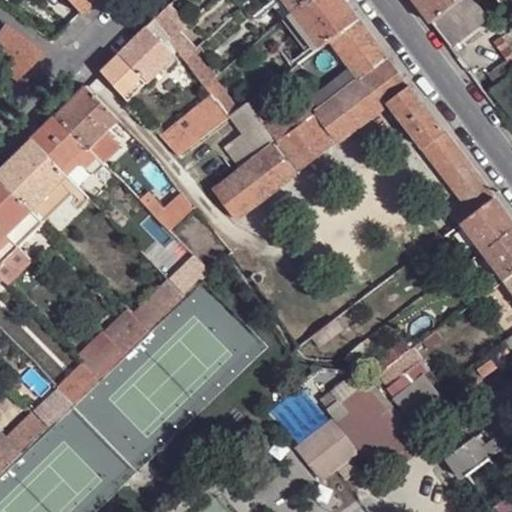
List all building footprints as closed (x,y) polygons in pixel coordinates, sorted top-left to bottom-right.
[(95,0),(66,0),(80,15),(95,0)] [(306,0),(285,0),(294,11),(306,0)] [(306,0),(294,11),(321,47),(331,39),(359,19),(345,0),(306,0)] [(414,0),(430,21),(457,0),(414,0)] [(457,0),(430,21),(450,46),(489,17),(476,0),(457,0)] [(279,2),(273,8),(282,21),(288,15),(279,2)] [(169,4),(155,19),(164,31),(169,38),(178,31),(184,25),(169,4)] [(313,46),(316,51),(321,47),(294,11),(288,15),(282,21),(305,52),(313,46)] [(155,19),(147,27),(158,37),(164,31),(155,19)] [(389,57),(359,19),(331,39),(357,74),(360,78),(389,57)] [(4,27),(0,32),(0,67),(9,74),(15,79),(41,54),(4,27)] [(146,82),(174,55),(158,37),(147,27),(118,54),(146,82)] [(169,38),(185,58),(193,51),(178,31),(169,38)] [(511,61),(511,47),(504,36),(497,41),(509,58),(511,61)] [(193,51),(185,58),(199,77),(203,84),(212,77),(207,70),(193,51)] [(118,54),(102,70),(129,99),(146,82),(118,54)] [(410,85),(389,57),(360,78),(352,84),(322,108),(311,93),(265,129),(245,104),(237,110),(227,116),(258,156),(214,190),(236,219),(388,102),(410,85)] [(511,61),(509,58),(489,73),(497,84),(511,72),(511,61)] [(212,77),(218,72),(213,66),(207,70),(212,77)] [(360,78),(357,74),(349,80),(352,84),(360,78)] [(227,116),(237,110),(212,77),(203,84),(207,88),(227,116)] [(410,85),(388,102),(424,149),(425,148),(446,132),(410,85)] [(85,87),(57,114),(89,147),(99,136),(117,119),(85,87)] [(227,116),(207,88),(194,98),(166,125),(158,131),(178,153),(227,116)] [(57,114),(31,139),(63,173),(69,166),(77,159),(89,147),(57,114)] [(455,143),(446,132),(425,148),(433,160),(455,143)] [(89,147),(98,156),(108,146),(99,136),(89,147)] [(31,139),(0,170),(0,179),(30,210),(66,175),(63,173),(31,139)] [(455,143),(433,160),(460,195),(475,214),(496,198),(455,143)] [(98,156),(89,147),(77,159),(93,176),(105,164),(98,156)] [(77,159),(69,166),(86,183),(93,176),(77,159)] [(30,210),(43,223),(71,194),(63,186),(70,180),(66,175),(30,210)] [(0,179),(0,228),(6,235),(30,210),(0,179)] [(175,184),(157,201),(166,211),(184,195),(175,184)] [(148,207),(156,200),(149,193),(141,201),(148,207)] [(193,208),(184,195),(166,211),(159,218),(170,229),(193,208)] [(463,223),(475,214),(460,195),(448,204),(463,223)] [(511,230),(511,219),(496,198),(475,214),(463,223),(484,251),(511,230)] [(156,200),(148,207),(159,218),(166,211),(157,201),(156,200)] [(30,210),(6,235),(19,247),(43,223),(30,210)] [(511,230),(484,251),(505,279),(511,273),(511,230)] [(19,247),(6,235),(0,240),(0,274),(23,252),(19,247)] [(428,249),(414,260),(422,270),(435,259),(428,249)] [(211,271),(199,260),(173,284),(185,296),(211,271)] [(173,284),(166,278),(130,312),(132,313),(149,331),(185,296),(173,284)] [(149,331),(132,313),(107,336),(110,340),(125,354),(149,331)] [(342,328),(336,319),(313,336),(319,345),(342,328)] [(435,331),(420,342),(428,352),(442,341),(435,331)] [(360,345),(345,356),(350,362),(360,364),(365,360),(365,359),(375,350),(374,348),(382,342),(376,334),(368,339),(362,343),(360,345)] [(106,345),(110,340),(107,336),(106,335),(101,340),(106,345)] [(401,357),(412,349),(405,339),(394,347),(401,357)] [(99,378),(125,354),(110,340),(106,345),(85,364),(99,378)] [(377,375),(401,357),(394,347),(370,366),(377,375)] [(508,347),(497,355),(500,359),(511,351),(508,347)] [(401,357),(377,375),(386,387),(422,361),(423,361),(413,348),(412,349),(401,357)] [(492,359),(477,369),(483,378),(498,367),(492,359)] [(422,361),(386,387),(396,399),(430,372),(422,361)] [(99,378),(85,364),(60,389),(74,403),(99,378)] [(474,373),(453,389),(458,397),(480,380),(474,373)] [(408,427),(371,379),(342,402),(350,412),(338,421),(362,450),(378,470),(407,446),(399,435),(408,427)] [(59,387),(35,412),(40,418),(49,427),(72,405),(74,403),(60,389),(59,387)] [(350,412),(342,402),(331,412),(336,418),(299,447),(324,480),(362,450),(338,421),(350,412)] [(9,436),(24,452),(49,427),(40,418),(19,438),(13,432),(9,436)] [(6,433),(0,439),(0,474),(24,452),(9,436),(6,433)] [(475,437),(447,457),(462,478),(468,474),(491,458),(490,457),(483,447),(475,437)] [(494,439),(483,447),(490,457),(501,449),(494,439)] [(487,502),(510,485),(491,458),(468,474),(487,502)] [(511,487),(510,485),(487,502),(493,509),(496,506),(509,496),(511,494),(511,487)]
